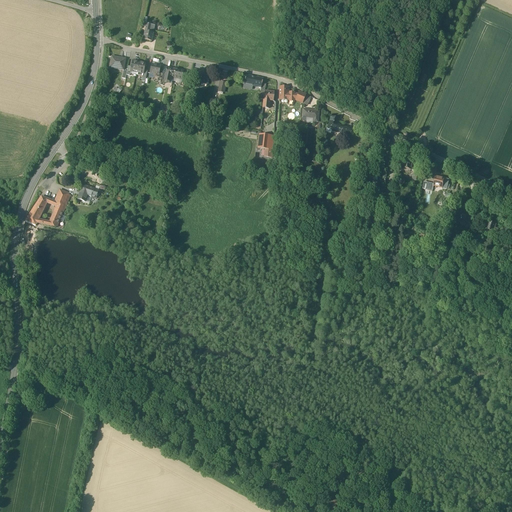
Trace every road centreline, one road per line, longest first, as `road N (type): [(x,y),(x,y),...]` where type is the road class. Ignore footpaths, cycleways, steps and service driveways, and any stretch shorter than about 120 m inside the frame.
road 1 (residential): [(96,39),(276,78),(511,192)]
road 2 (secondary): [(15,367),(21,210),(84,102),(96,39)]
road 3 (track): [(14,370),(276,511)]
road 4 (track): [(451,0),(394,138)]
